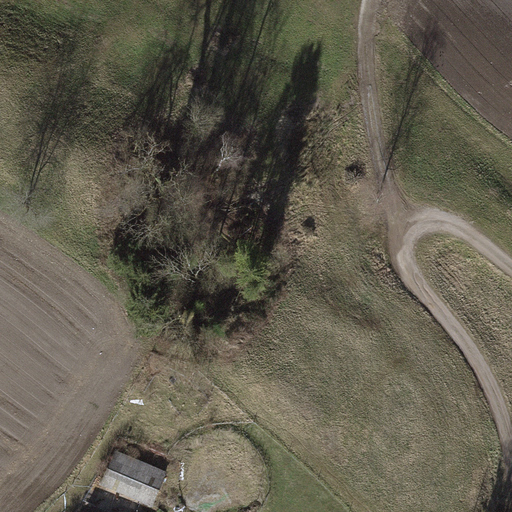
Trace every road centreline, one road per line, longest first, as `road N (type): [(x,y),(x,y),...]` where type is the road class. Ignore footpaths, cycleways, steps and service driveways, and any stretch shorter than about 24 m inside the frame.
road 1 (track): [(511,444),(480,354),(409,279),(385,234),(368,26),(374,0)]
road 2 (track): [(511,269),(452,222),(423,218),(385,234)]
